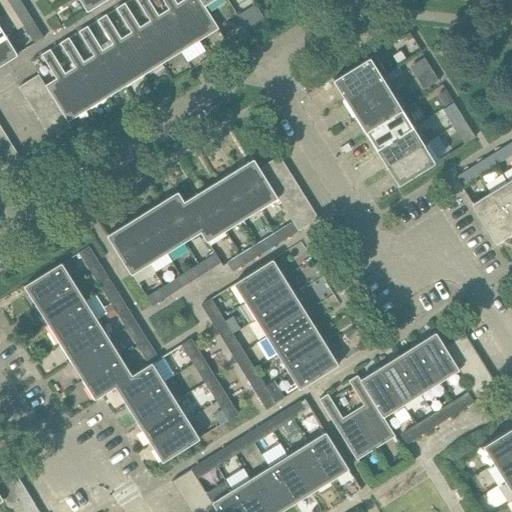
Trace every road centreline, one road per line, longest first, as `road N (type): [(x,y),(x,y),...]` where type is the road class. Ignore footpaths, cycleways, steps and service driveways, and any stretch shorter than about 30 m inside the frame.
road 1 (residential): [(511,351),(449,254),(382,262),(259,62)]
road 2 (residential): [(0,225),(259,62)]
road 3 (residential): [(0,390),(44,465),(97,456),(134,511)]
